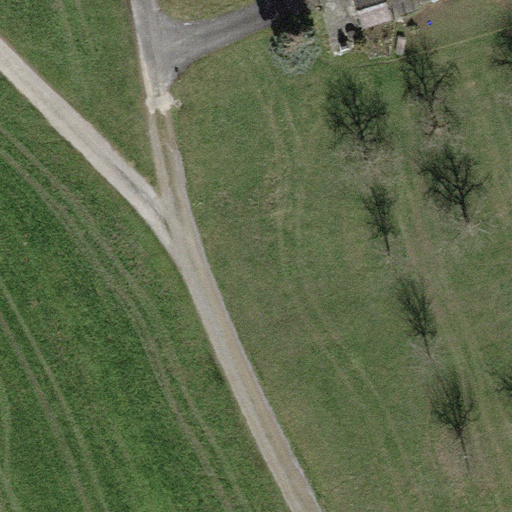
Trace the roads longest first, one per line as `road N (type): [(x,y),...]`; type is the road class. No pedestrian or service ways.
road 1 (track): [(153,64),(180,243),(317,511)]
road 2 (track): [(0,57),(180,243)]
